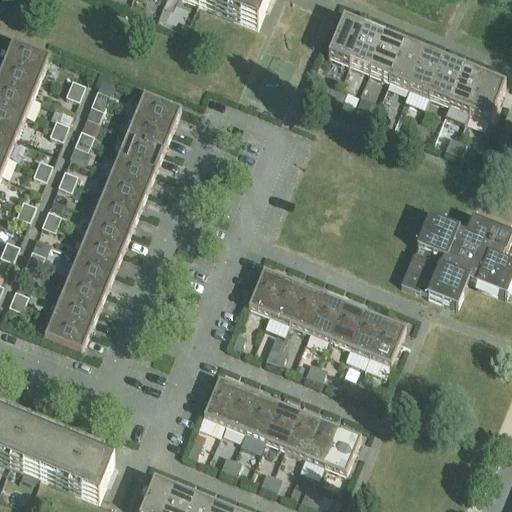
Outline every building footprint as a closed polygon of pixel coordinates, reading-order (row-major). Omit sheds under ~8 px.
[(174,0),(258,34),(271,0),(174,0)] [(344,27),(328,64),(349,73),(365,36),(344,27)] [(365,36),(349,73),(369,81),(385,44),(365,36)] [(385,44),(369,81),(389,90),(405,52),(385,44)] [(4,69),(42,85),(50,64),(13,48),(4,69)] [(405,52),(389,90),(409,98),(425,60),(405,52)] [(425,60),(409,98),(429,106),(445,69),(425,60)] [(0,79),(0,91),(33,105),(42,85),(4,69),(0,79)] [(445,69),(429,106),(449,114),(465,77),(445,69)] [(449,114),(446,122),(466,130),(469,122),(485,85),(465,77),(449,114)] [(485,85),(469,122),(490,131),(506,94),(485,85)] [(82,101),(86,93),(72,88),(69,96),(82,101)] [(33,105),(0,91),(0,114),(25,125),(33,105)] [(334,112),(339,99),(331,95),(325,108),(334,112)] [(82,101),(69,96),(66,104),(79,109),(82,101)] [(98,98),(94,106),(108,112),(111,104),(98,98)] [(334,112),(341,115),(347,102),(339,99),(334,112)] [(181,117),(144,102),(135,123),(173,138),(181,117)] [(108,112),(94,106),(91,114),(104,120),(108,112)] [(373,128),(379,115),(371,112),(365,125),(373,128)] [(25,125),(0,114),(0,137),(17,145),(25,125)] [(373,128),(381,131),(387,118),(379,115),(373,128)] [(127,143),(164,158),(173,138),(135,123),(127,143)] [(53,136),(66,141),(69,133),(56,128),(53,136)] [(419,131),(411,128),(405,141),(413,145),(419,131)] [(413,145),(421,148),(427,135),(419,131),(413,145)] [(50,144),(63,149),(66,141),(53,136),(50,144)] [(17,145),(0,137),(0,161),(9,165),(17,145)] [(78,146),(91,152),(95,144),(81,138),(78,146)] [(164,158),(127,143),(119,163),(156,178),(164,158)] [(453,161),(459,148),(451,144),(445,158),(453,161)] [(88,160),(91,152),(78,146),(75,154),(88,160)] [(453,161),(461,164),(467,151),(459,148),(453,161)] [(9,165),(0,161),(0,184),(1,185),(9,165)] [(148,198),(156,178),(119,163),(111,183),(148,198)] [(36,176),(50,181),(53,173),(40,168),(36,176)] [(33,184),(46,189),(50,181),(36,176),(33,184)] [(65,178),(62,186),(75,192),(78,184),(65,178)] [(148,198),(111,183),(102,203),(140,218),(148,198)] [(75,192),(62,186),(58,194),(72,200),(75,192)] [(132,239),(140,218),(102,203),(94,223),(132,239)] [(23,208),(20,216),(33,222),(36,214),(23,208)] [(17,224),(30,230),(33,222),(20,216),(17,224)] [(48,219),(45,227),(58,232),(62,224),(48,219)] [(132,239),(94,223),(86,244),(123,259),(132,239)] [(414,262),(401,293),(420,300),(421,298),(428,301),(427,303),(428,304),(429,303),(442,309),(450,312),(458,316),(458,314),(463,301),(464,301),(469,287),(477,290),(476,293),(477,293),(499,301),(498,302),(506,305),(507,304),(507,303),(511,290),(511,289),(511,271),(500,267),(503,259),(506,260),(511,245),(511,241),(472,226),(466,242),(458,239),(459,236),(458,236),(429,224),(429,226),(421,247),(420,247),(417,255),(418,255),(415,263),(414,262)] [(45,227),(42,235),(55,240),(58,232),(45,227)] [(115,279),(123,259),(86,244),(78,264),(115,279)] [(17,262),(20,254),(7,249),(4,256),(17,262)] [(17,262),(4,256),(0,264),(13,270),(17,262)] [(45,264),(32,259),(29,267),(42,272),(45,264)] [(115,279),(78,264),(70,284),(107,299),(115,279)] [(42,272),(29,267),(26,275),(39,280),(42,272)] [(264,279),(248,316),(270,325),(285,287),(264,279)] [(99,319),(107,299),(70,284),(61,304),(99,319)] [(285,287),(270,325),(290,333),(305,295),(285,287)] [(305,295),(290,333),(310,341),(325,304),(305,295)] [(16,299),(12,307),(26,312),(29,304),(16,299)] [(99,319),(61,304),(53,324),(91,339),(99,319)] [(325,304),(310,341),(330,349),(345,312),(325,304)] [(12,307),(9,315),(22,320),(26,312),(12,307)] [(345,312),(330,349),(350,357),(365,320),(345,312)] [(365,320),(350,357),(370,366),(385,328),(365,320)] [(91,339),(53,324),(45,345),(82,360),(91,339)] [(385,328),(370,366),(391,374),(406,337),(385,328)] [(246,345),(238,341),(233,355),(241,358),(246,345)] [(274,372),(279,358),(271,355),(266,368),(274,372)] [(274,372),(281,375),(287,361),(279,358),(274,372)] [(314,388),(319,375),(311,371),(306,385),(314,388)] [(314,388),(321,391),(327,378),(319,375),(314,388)] [(225,434),(240,397),(219,388),(204,425),(225,434)] [(359,391),(351,388),(346,401),(354,404),(359,391)] [(367,394),(359,391),(354,404),(361,408),(367,394)] [(245,442),(260,405),(240,397),(225,434),(245,442)] [(265,450),(280,413),(260,405),(245,442),(265,450)] [(280,413),(265,450),(285,458),(300,421),(280,413)] [(300,421),(285,458),(305,467),(320,429),(300,421)] [(0,425),(0,468),(99,509),(114,472),(0,425)] [(325,475),(340,437),(320,429),(305,467),(325,475)] [(340,437),(325,475),(346,483),(361,446),(340,437)] [(201,454),(193,451),(188,464),(196,467),(201,454)] [(221,478),(229,481),(234,468),(226,464),(221,478)] [(242,471),(234,468),(229,481),(237,484),(242,471)] [(261,494),(269,497),(274,484),(266,481),(261,494)] [(269,497),(277,500),(282,487),(274,484),(269,497)] [(169,511),(175,498),(154,489),(144,511),(169,511)] [(301,510),(304,511),(309,511),(314,500),(306,497),(301,510)] [(192,511),(195,506),(175,498),(169,511),(192,511)] [(309,511),(318,511),(322,504),(314,500),(309,511)]
